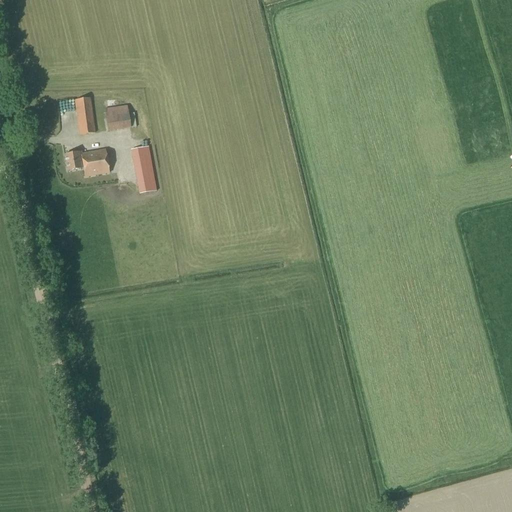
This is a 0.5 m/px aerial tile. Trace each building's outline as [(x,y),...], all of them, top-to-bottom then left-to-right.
[(79,136),(94,134),(89,99),(74,101),(79,136)] [(130,129),(130,128),(128,114),(127,107),(105,110),(108,132),(130,129)] [(139,195),(156,192),(148,148),(131,150),(139,195)] [(84,178),(109,174),(105,151),(81,155),(80,153),(78,153),(79,160),(81,160),(84,178)] [(81,170),(79,160),(78,153),(64,156),(67,172),(81,170)]
